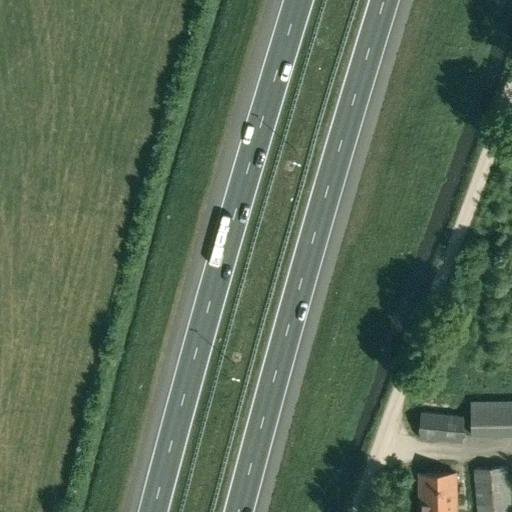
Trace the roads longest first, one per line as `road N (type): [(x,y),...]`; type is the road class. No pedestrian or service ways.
road 1 (motorway): [(284,0),(144,511)]
road 2 (motorway): [(243,511),(383,0)]
road 3 (track): [(361,511),(511,104)]
